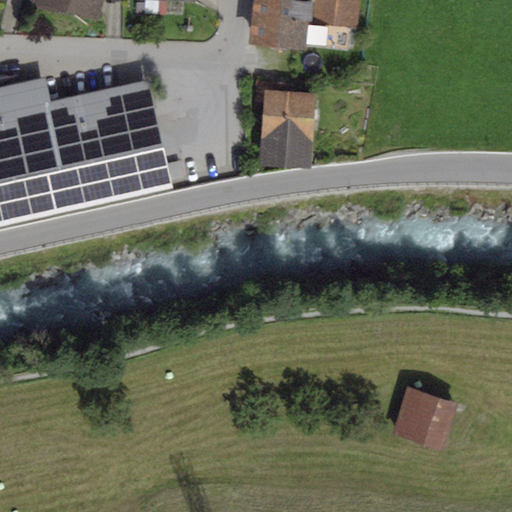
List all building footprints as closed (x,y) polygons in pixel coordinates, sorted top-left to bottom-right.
[(30,0),(29,11),(101,24),(105,0),(30,0)] [(308,0),(248,0),(245,33),(304,40),(308,0)] [(365,0),(312,0),(309,26),(362,32),(365,0)] [(0,219),(164,183),(141,82),(44,104),(40,86),(0,94),(0,219)] [(314,98),(260,96),(258,161),(312,163),(314,98)] [(458,404),(407,387),(391,434),(442,451),(458,404)]
